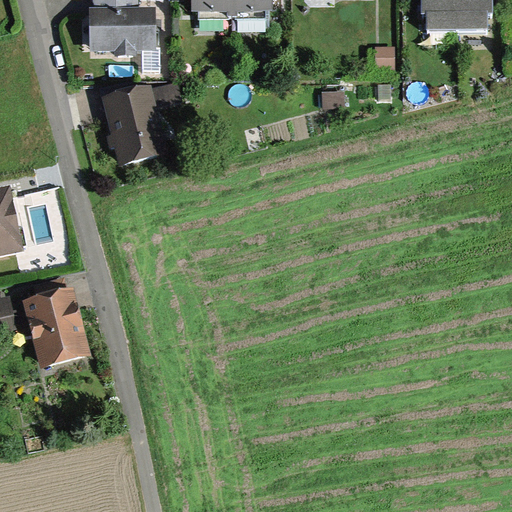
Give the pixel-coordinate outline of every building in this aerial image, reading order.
[(228,0),(191,0),(191,24),(228,23),(228,0)] [(228,0),(228,23),(264,22),(264,0),(228,0)] [(419,0),(420,41),(491,41),(490,0),(419,0)] [(153,20),(89,20),(89,58),(153,58),(153,20)] [(392,57),(372,57),(372,74),(392,74),(392,57)] [(147,100),(101,112),(118,176),(164,164),(147,100)] [(0,212),(0,259),(10,257),(0,212)] [(74,293),(21,303),(34,374),(88,364),(74,293)] [(3,306),(0,307),(0,330),(8,328),(3,306)]
